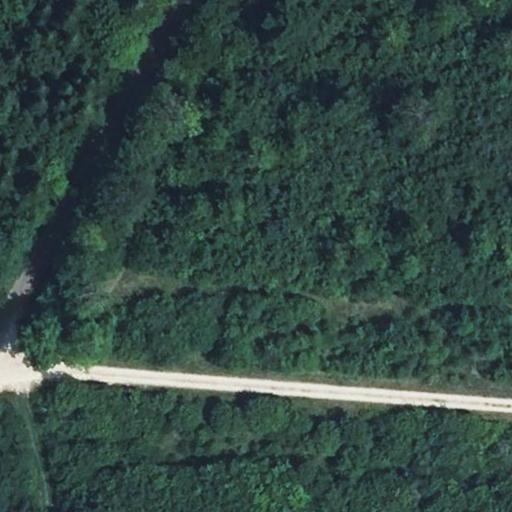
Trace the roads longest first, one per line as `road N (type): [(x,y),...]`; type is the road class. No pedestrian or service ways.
road 1 (track): [(511,411),(21,373)]
road 2 (track): [(0,326),(185,0)]
